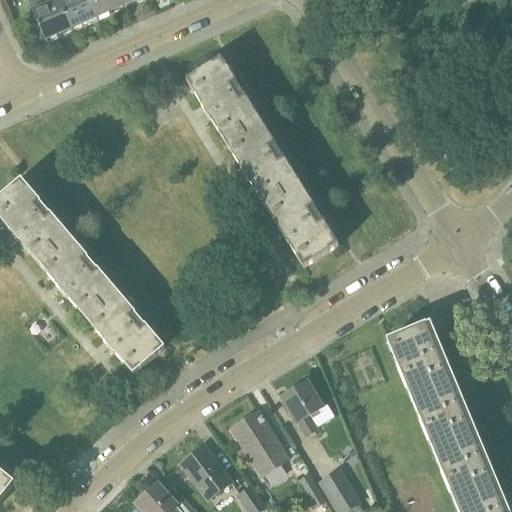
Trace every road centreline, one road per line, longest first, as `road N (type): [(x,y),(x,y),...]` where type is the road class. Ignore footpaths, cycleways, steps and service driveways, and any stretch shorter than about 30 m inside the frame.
road 1 (residential): [(73,511),(188,408),(451,247)]
road 2 (residential): [(451,247),(294,0)]
road 3 (residential): [(18,100),(243,0)]
